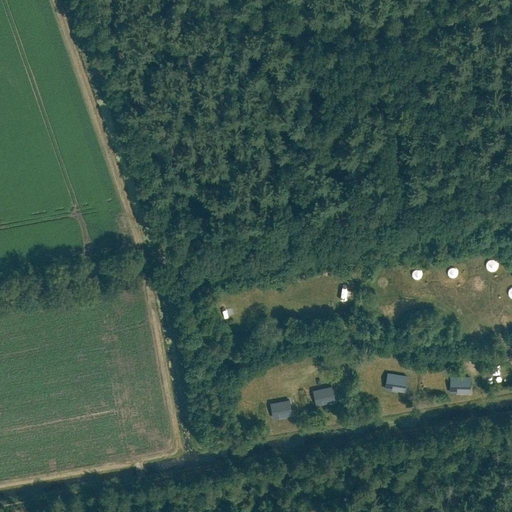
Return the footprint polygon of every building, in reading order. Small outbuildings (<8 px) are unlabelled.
[(447,273),(453,278),(457,272),(451,268),(447,273)] [(392,384),(405,386),(406,377),(399,376),(399,375),(392,374),(392,376),(387,375),(385,388),(391,389),(392,384)] [(462,377),(455,377),(455,378),(451,378),(450,392),(457,392),(457,387),(470,387),(470,378),(462,378),(462,377)] [(311,390),(313,407),(332,404),(330,387),(311,390)] [(267,402),(270,419),(294,415),(291,398),(267,402)]
